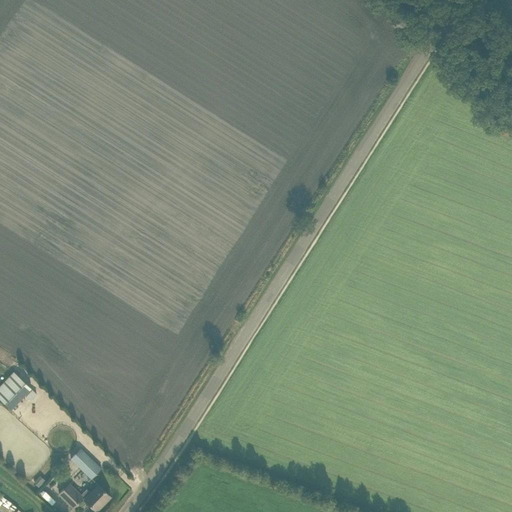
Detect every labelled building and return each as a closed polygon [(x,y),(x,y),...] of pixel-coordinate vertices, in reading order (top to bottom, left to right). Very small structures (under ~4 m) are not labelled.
[(0,384),(0,399),(11,410),(31,388),(13,371),(0,384)] [(78,450),(71,458),(84,471),(91,478),(101,468),(81,448),(78,450)] [(22,470),(27,476),(34,469),(29,464),(22,470)] [(41,476),(34,482),(39,487),(45,481),(41,476)] [(59,494),(66,501),(73,508),(83,498),(96,511),(110,497),(97,484),(89,492),(86,488),(81,494),(69,482),(59,494)] [(48,499),(52,495),(42,487),(39,492),(48,499)]
